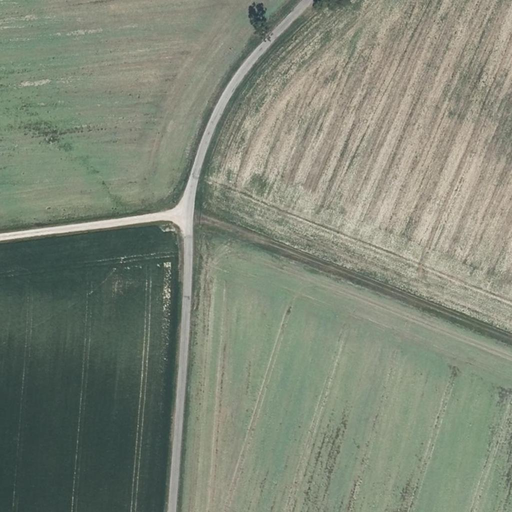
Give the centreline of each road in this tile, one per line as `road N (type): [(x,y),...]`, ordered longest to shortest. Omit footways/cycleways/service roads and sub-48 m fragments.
road 1 (unclassified): [(304,0),(234,76),(189,172),(172,511)]
road 2 (track): [(187,214),(511,342)]
road 3 (track): [(187,214),(0,236)]
